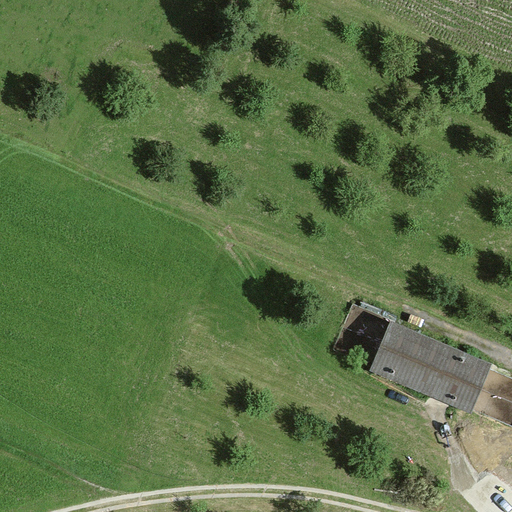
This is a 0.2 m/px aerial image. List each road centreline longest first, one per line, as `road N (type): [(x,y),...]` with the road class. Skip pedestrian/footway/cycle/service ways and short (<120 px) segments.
road 1 (track): [(396,304),(0,144)]
road 2 (track): [(107,511),(267,496),(373,511)]
road 3 (track): [(396,304),(511,353)]
